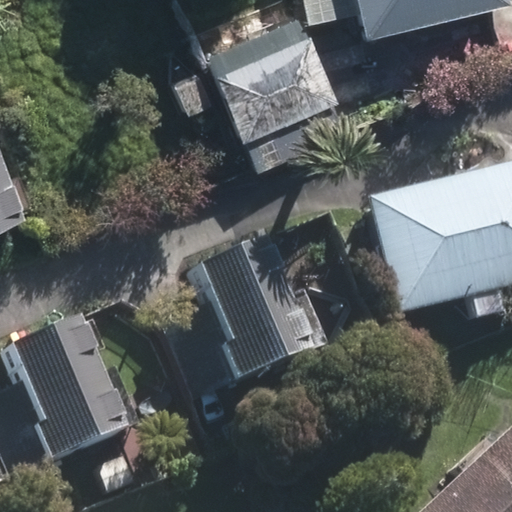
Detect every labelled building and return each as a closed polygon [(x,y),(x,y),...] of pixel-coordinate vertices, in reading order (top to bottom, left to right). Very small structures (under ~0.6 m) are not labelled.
[(356,0),(364,33),(500,0),(356,0)] [(305,40),(218,73),(243,136),(330,103),(305,40)] [(511,172),(371,208),(397,312),(511,283),(511,172)] [(0,173),(0,221),(15,216),(0,173)] [(306,348),(262,246),(186,279),(230,381),(306,348)] [(124,428),(79,319),(2,351),(48,459),(124,428)] [(511,511),(511,430),(423,511),(511,511)]
